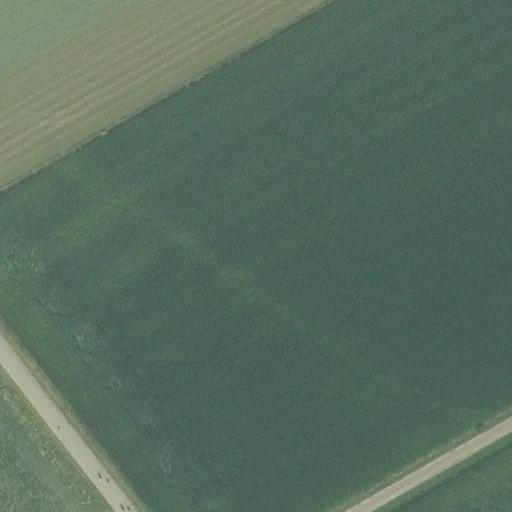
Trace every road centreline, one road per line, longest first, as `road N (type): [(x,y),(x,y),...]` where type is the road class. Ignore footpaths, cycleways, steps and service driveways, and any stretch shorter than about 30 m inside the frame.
road 1 (unclassified): [(124,511),(0,356)]
road 2 (unclassified): [(359,511),(511,424)]
